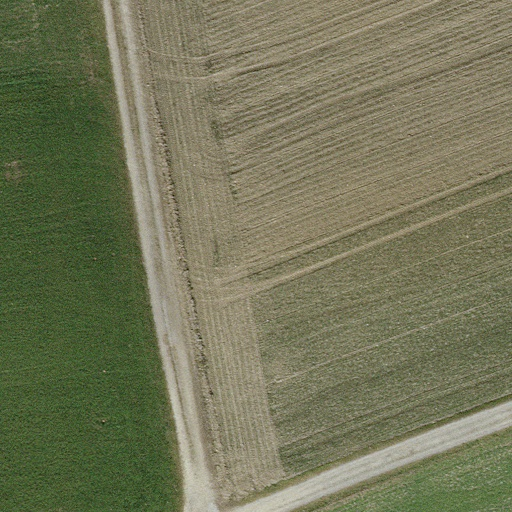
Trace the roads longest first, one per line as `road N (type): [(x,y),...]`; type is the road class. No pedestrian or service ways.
road 1 (track): [(115,0),(195,511)]
road 2 (track): [(263,511),(511,417)]
